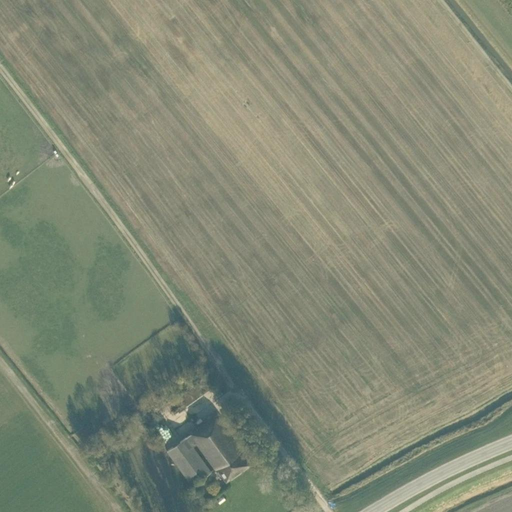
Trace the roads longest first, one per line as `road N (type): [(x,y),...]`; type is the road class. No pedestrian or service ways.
road 1 (track): [(327,511),(0,73)]
road 2 (primary): [(370,511),(511,441)]
